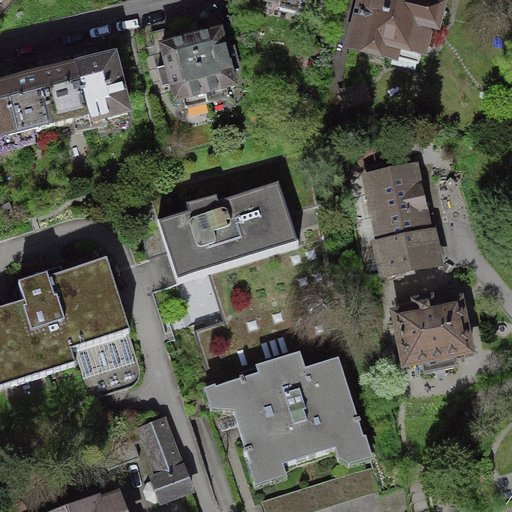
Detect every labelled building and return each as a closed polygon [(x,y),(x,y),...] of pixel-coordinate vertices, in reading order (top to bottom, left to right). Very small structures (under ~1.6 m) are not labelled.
[(280,0),(279,8),(310,15),(312,5),(313,4),(325,7),(327,0),(280,0)] [(364,0),(352,49),(418,65),(428,27),(433,28),(438,10),(432,8),(434,0),(364,0)] [(220,33),(191,41),(205,95),(234,87),(230,71),(238,68),(234,51),(230,52),(226,53),(220,33)] [(191,41),(162,48),(167,71),(164,72),(160,73),(163,81),(170,79),(175,102),(183,100),(185,110),(207,104),(205,95),(191,41)] [(84,68),(76,70),(90,124),(127,115),(114,61),(84,68)] [(69,72),(40,79),(52,129),(87,120),(89,124),(90,124),(76,70),(69,72)] [(11,87),(3,89),(16,138),(52,129),(40,79),(11,87)] [(0,89),(0,143),(2,153),(19,149),(16,138),(3,89),(0,89)] [(357,89),(341,93),(345,106),(361,101),(359,95),(357,89)] [(410,160),(368,169),(383,242),(378,242),(385,274),(435,263),(432,248),(429,232),(425,233),(410,160)] [(188,214),(157,224),(167,254),(178,286),(212,276),(298,248),(279,185),(218,204),(217,199),(186,207),(188,214)] [(0,395),(76,372),(83,393),(131,378),(135,374),(138,370),(139,364),(138,358),(132,337),(128,338),(106,266),(77,275),(47,285),(46,281),(18,290),(23,306),(0,313),(0,395)] [(194,326),(221,322),(217,290),(190,293),(194,326)] [(416,311),(395,315),(408,378),(472,364),(459,303),(443,306),(442,298),(428,301),(415,304),(416,311)] [(250,473),(247,474),(253,494),(286,484),(282,473),(335,456),(338,467),(349,472),(372,464),(338,361),(304,372),(298,355),(256,369),(260,379),(215,394),(214,391),(203,395),(211,418),(233,419),(242,446),(250,473)] [(166,420),(137,431),(154,477),(149,479),(160,508),(179,501),(196,494),(185,465),(183,466),(166,420)] [(320,511),(380,493),(372,468),(261,504),(264,511),(320,511)] [(130,511),(128,507),(117,511),(114,502),(97,508),(97,507),(83,511),(130,511)]
